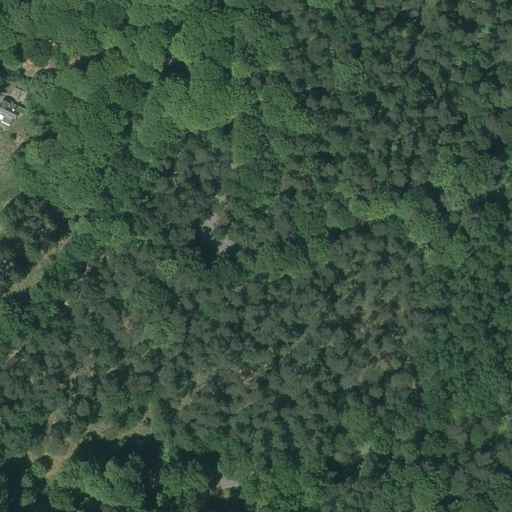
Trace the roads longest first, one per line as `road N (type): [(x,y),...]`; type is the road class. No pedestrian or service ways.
road 1 (unclassified): [(511,139),(331,232),(237,251),(222,247),(206,229),(235,156),(228,0)]
road 2 (unclassified): [(207,480),(322,467),(511,394)]
road 3 (unclassified): [(207,480),(62,483),(0,501)]
road 4 (unclassified): [(6,511),(58,494),(207,480)]
